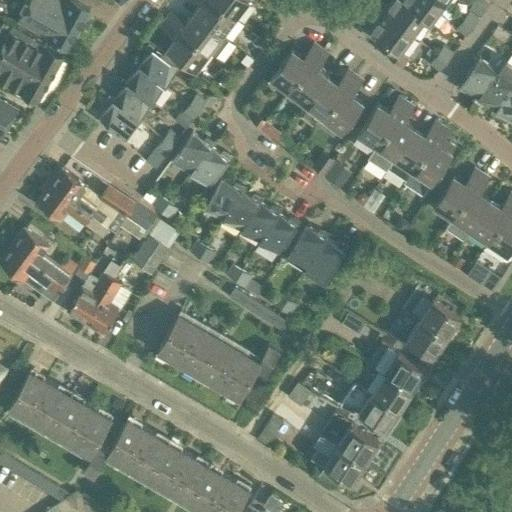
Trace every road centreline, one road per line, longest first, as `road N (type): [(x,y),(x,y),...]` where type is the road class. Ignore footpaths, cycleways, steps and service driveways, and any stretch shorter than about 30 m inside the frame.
road 1 (residential): [(335,511),(0,311)]
road 2 (residential): [(511,317),(307,185)]
road 3 (residential): [(0,185),(139,0)]
road 4 (unclassified): [(391,511),(511,329)]
road 5 (residential): [(255,141),(233,110),(236,97),(302,12)]
road 6 (residential): [(431,98),(302,12)]
road 7 (residential): [(431,98),(504,0)]
